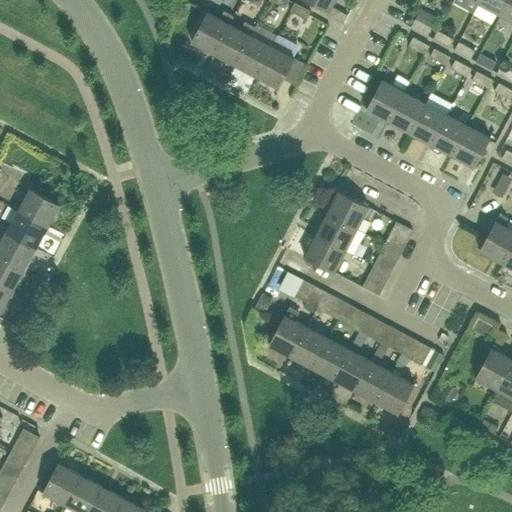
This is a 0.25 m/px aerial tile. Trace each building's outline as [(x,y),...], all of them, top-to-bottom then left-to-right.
[(268,0),(289,11),(294,3),(288,0),(268,0)] [(331,7),(334,0),(303,0),(326,12),(325,15),(342,24),(347,16),(331,7)] [(481,0),(479,5),(500,16),(508,0),(481,0)] [(511,0),(508,0),(500,16),(511,22),(511,0)] [(294,3),(289,11),(305,20),(309,11),(294,3)] [(191,42),(213,54),(229,24),(207,12),(191,42)] [(431,27),(416,19),(411,27),(427,35),(431,27)] [(213,54),(234,65),(254,28),(245,23),(241,30),(229,24),(213,54)] [(234,65),(255,77),(271,46),(251,35),(255,28),(254,28),(234,65)] [(454,40),(438,31),(434,39),(450,47),(454,40)] [(429,47),(413,38),(409,46),(425,55),(429,47)] [(475,51),(459,42),(455,50),(471,59),(475,51)] [(271,46),(255,77),(278,88),(294,58),(271,46)] [(450,58),(434,49),(430,57),(446,66),(450,58)] [(496,62),(480,54),(476,61),(492,70),(496,62)] [(472,69),(456,61),(451,69),(467,77),(472,69)] [(511,70),(502,65),(497,73),(511,81),(511,70)] [(492,80),(477,72),(472,80),(488,89),(492,80)] [(366,110),(388,122),(404,92),(382,80),(366,110)] [(511,90),(498,83),(494,91),(510,100),(511,103),(511,90)] [(425,103),(404,92),(388,122),(409,133),(425,103)] [(447,115),(425,103),(409,133),(430,145),(447,115)] [(468,126),(447,115),(430,145),(451,156),(468,126)] [(468,126),(451,156),(474,168),(490,138),(468,126)] [(511,152),(507,150),(502,159),(511,163),(511,152)] [(510,176),(503,172),(498,181),(505,185),(510,176)] [(17,211),(47,228),(59,206),(29,189),(17,211)] [(326,213),(357,229),(368,207),(338,191),(326,213)] [(0,219),(1,220),(9,203),(0,199),(0,219)] [(35,249),(47,228),(17,211),(5,232),(35,249)] [(326,213),(315,235),(346,250),(357,229),(326,213)] [(501,263),(511,242),(511,229),(503,224),(507,218),(499,213),(479,251),(501,263)] [(396,221),(384,243),(401,252),(413,230),(396,221)] [(35,249),(5,232),(0,242),(0,256),(24,270),(35,249)] [(334,273),(346,250),(315,235),(304,257),(334,273)] [(511,242),(501,263),(511,268),(511,242)] [(401,252),(384,243),(373,265),(390,273),(401,252)] [(0,284),(12,291),(24,270),(0,256),(0,284)] [(379,294),(390,273),(373,265),(362,285),(379,294)] [(316,308),(325,291),(304,280),(295,296),(316,308)] [(0,312),(0,313),(12,291),(0,284),(0,312)] [(316,308),(337,319),(346,302),(325,291),(316,308)] [(346,302),(337,319),(358,330),(367,314),(346,302)] [(367,314),(358,330),(380,342),(388,325),(367,314)] [(291,357),(307,326),(285,315),(268,345),(291,357)] [(380,342),(401,353),(410,336),(388,325),(380,342)] [(291,357),(312,368),(328,338),(307,326),(291,357)] [(431,348),(410,336),(401,353),(422,364),(431,348)] [(328,338),(312,368),(333,379),(349,349),(328,338)] [(475,378),(497,390),(511,361),(511,351),(509,357),(491,348),(475,378)] [(370,360),(349,349),(333,379),(354,390),(370,360)] [(391,371),(370,360),(354,390),(375,402),(391,371)] [(511,361),(497,390),(511,398),(511,361)] [(413,383),(391,371),(375,402),(397,413),(413,383)] [(22,428),(10,451),(27,460),(39,437),(22,428)] [(27,460),(10,451),(0,468),(0,472),(15,481),(27,460)] [(42,493),(64,505),(80,475),(58,463),(42,493)] [(15,481),(0,472),(0,499),(4,502),(15,481)] [(64,505),(77,511),(87,511),(102,486),(80,475),(64,505)] [(114,511),(123,497),(102,486),(87,511),(114,511)] [(123,497),(114,511),(143,511),(145,509),(123,497)]
